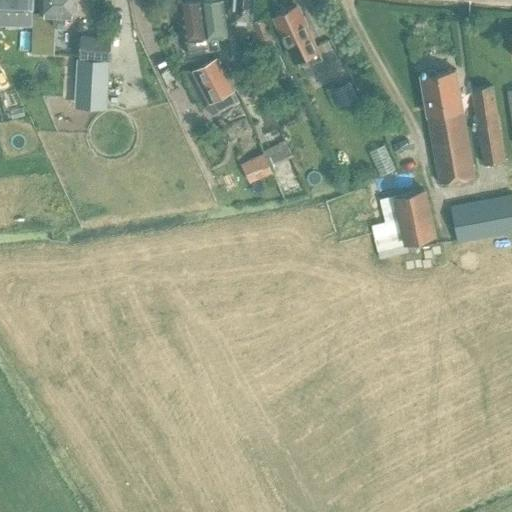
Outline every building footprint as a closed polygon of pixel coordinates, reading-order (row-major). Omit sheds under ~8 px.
[(0,0),(0,23),(32,24),(33,7),(33,0),(0,0)] [(34,14),(32,54),(37,54),(54,55),(55,24),(63,25),(63,15),(77,16),(77,0),(40,0),(41,0),(40,14),(34,14)] [(201,0),(199,0),(179,1),(187,53),(208,50),(201,0)] [(221,0),(201,0),(208,50),(220,48),(218,36),(227,34),(221,0)] [(251,22),(252,0),(232,0),(231,21),(234,21),(251,22)] [(296,62),(300,71),(321,61),(317,51),(320,50),(298,4),(271,17),(294,63),(296,62)] [(251,22),(234,21),(235,30),(256,32),(262,45),(275,40),(266,19),(252,24),(251,22)] [(108,60),(110,41),(82,38),(80,57),(108,60)] [(202,65),(192,71),(209,104),(212,102),(217,111),(239,99),(232,87),(225,74),(217,57),(202,65)] [(88,60),(85,102),(105,103),(107,61),(88,60)] [(265,72),(275,95),(283,92),(278,81),(289,76),(283,64),(265,72)] [(235,68),(225,74),(232,87),(242,81),(235,68)] [(456,68),(420,75),(439,182),(475,176),(456,68)] [(351,84),(331,92),(339,111),(359,103),(351,84)] [(492,86),(473,89),(484,163),(504,160),(492,86)] [(383,145),(369,151),(379,177),(394,170),(383,145)] [(264,152),(248,160),(258,180),(272,173),(274,173),(264,152)] [(379,192),(415,184),(413,173),(367,183),(371,198),(380,196),(379,192)] [(417,239),(434,236),(424,189),(380,199),(385,222),(372,226),(379,259),(420,250),(417,239)] [(511,194),(451,206),(457,241),(511,231),(511,194)]
